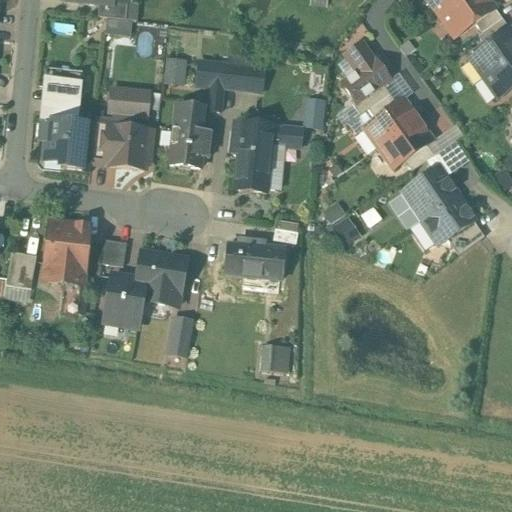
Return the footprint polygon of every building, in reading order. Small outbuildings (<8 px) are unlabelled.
[(425,0),(439,20),(466,0),(425,0)] [(494,11),(486,0),(466,0),(439,20),(454,40),(474,26),(494,11)] [(126,5),(112,4),(112,6),(99,5),(98,18),(125,22),(126,5)] [(494,11),(474,26),(481,36),(502,21),(494,11)] [(481,36),(477,39),(484,49),(509,31),(502,21),(481,36)] [(484,49),(468,60),(483,81),(511,59),(511,35),(509,31),(484,49)] [(374,63),(373,64),(370,59),(362,47),(345,59),(353,70),(346,76),(349,81),(342,86),(355,105),(356,106),(382,88),(388,83),(374,63)] [(255,60),(227,57),(226,67),(248,70),(254,70),(255,60)] [(162,84),(184,87),(187,60),(166,58),(162,84)] [(511,59),(483,81),(497,101),(511,91),(511,90),(511,59)] [(225,67),(198,64),(196,89),(208,90),(208,92),(222,93),(222,91),(225,67)] [(226,67),(225,67),(222,91),(246,93),(248,70),(226,67)] [(254,70),(248,70),(246,93),(261,95),(263,71),(254,70)] [(82,74),(46,71),(41,125),(48,126),(49,117),(52,89),(80,92),(82,74)] [(382,88),(356,106),(355,105),(352,107),(360,118),(368,113),(389,98),(382,88)] [(80,92),(52,89),(49,117),(77,120),(80,92)] [(148,95),(111,91),(109,112),(113,112),(112,123),(114,123),(113,129),(114,129),(114,130),(130,131),(131,119),(146,121),(148,95)] [(222,93),(208,92),(206,113),(220,114),(222,93)] [(389,98),(368,113),(375,123),(396,108),(389,98)] [(306,99),(305,128),(324,129),(325,100),(306,99)] [(375,123),(364,131),(378,151),(417,123),(403,103),(396,108),(375,123)] [(202,110),(177,107),(174,131),(176,131),(199,134),(202,110)] [(77,120),(49,117),(48,126),(50,126),(50,124),(77,127),(77,120)] [(112,123),(95,122),(94,129),(91,166),(108,169),(113,129),(114,123),(112,123)] [(417,123),(378,151),(393,172),(425,149),(432,144),(417,123)] [(77,127),(50,124),(50,126),(48,126),(41,125),(39,144),(46,144),(44,162),(61,164),(60,171),(90,174),(91,166),(94,129),(77,127)] [(273,130),(234,125),(231,155),(238,156),(233,193),(266,196),(271,148),(273,132),(273,130)] [(130,131),(114,130),(114,129),(113,129),(108,169),(143,172),(147,133),(130,131)] [(199,134),(176,131),(174,147),(171,147),(168,167),(200,171),(202,153),(208,154),(210,135),(199,134)] [(301,135),(273,132),(271,148),(300,151),(301,135)] [(425,149),(404,164),(411,174),(433,159),(425,149)] [(438,156),(426,164),(433,174),(438,170),(444,178),(451,174),(438,156)] [(433,174),(402,195),(421,223),(457,198),(444,178),(438,170),(433,174)] [(457,198),(421,223),(438,248),(446,242),(473,224),(476,222),(470,212),(466,211),(457,198)] [(338,203),(322,213),(329,225),(345,215),(338,203)] [(330,226),(344,249),(361,238),(347,215),(330,226)] [(473,224),(446,242),(457,259),(483,240),(473,224)] [(88,230),(50,225),(44,272),(83,277),(88,230)] [(295,234),(274,231),(273,243),(293,246),(295,234)] [(126,246),(105,243),(102,266),(122,270),(126,246)] [(249,249),(228,247),(225,277),(260,281),(262,271),(263,251),(264,244),(250,243),(249,249)] [(282,252),(263,251),(262,271),(260,281),(259,287),(277,289),(280,273),(282,252)] [(36,258),(10,254),(6,281),(5,288),(31,292),(36,258)] [(185,263),(141,255),(136,286),(137,286),(136,291),(143,292),(141,303),(177,310),(185,263)] [(129,281),(112,278),(104,324),(137,330),(141,303),(143,292),(136,291),(137,286),(136,286),(128,285),(129,281)] [(81,288),(64,287),(61,314),(77,316),(81,288)] [(87,289),(81,288),(77,316),(84,317),(87,289)] [(193,324),(173,320),(167,356),(187,360),(193,324)] [(287,350),(262,348),(260,374),(285,375),(287,350)]
